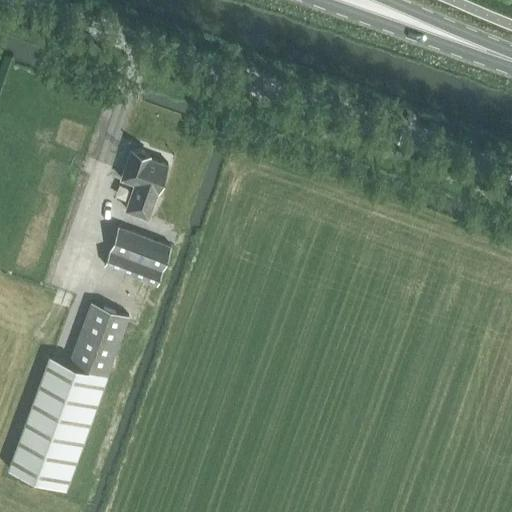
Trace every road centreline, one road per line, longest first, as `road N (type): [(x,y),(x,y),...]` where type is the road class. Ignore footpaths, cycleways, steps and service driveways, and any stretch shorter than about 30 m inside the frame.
road 1 (unclassified): [(511,174),(2,0)]
road 2 (primary): [(511,60),(367,6)]
